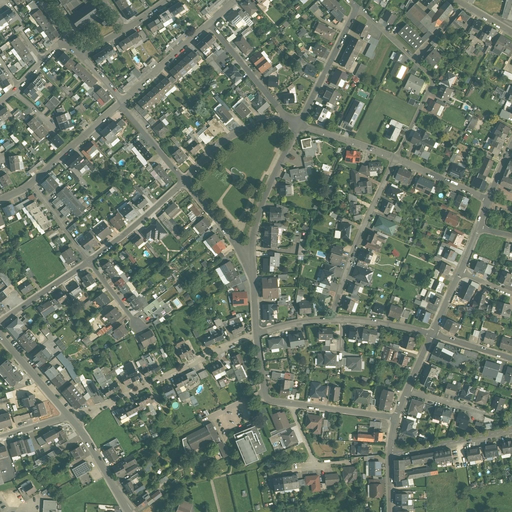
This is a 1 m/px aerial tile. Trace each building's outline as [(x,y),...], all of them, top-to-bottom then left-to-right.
[(128,6),(123,0),(119,0),(116,2),(117,4),(116,4),(117,5),(117,4),(121,11),(128,6)] [(257,10),(248,0),(247,0),(241,6),(246,11),(250,16),(257,10)] [(318,0),(330,12),(338,5),(333,0),(318,0)] [(415,5),(410,0),(409,0),(405,7),(409,11),(413,7),(415,5)] [(428,0),(427,1),(424,4),(429,9),(431,6),(432,8),(439,0),(428,0)] [(507,0),(506,0),(502,17),(511,21),(511,20),(511,0),(508,0),(507,0)] [(37,8),(33,2),(29,5),(33,11),(37,8)] [(180,3),(174,6),(179,13),(185,9),(180,2),(180,3)] [(445,5),(444,4),(442,6),(443,7),(441,9),(448,15),(454,8),(447,2),(445,5)] [(266,9),(261,3),(260,5),(259,3),(256,5),(263,12),(266,9)] [(73,15),(66,4),(63,6),(71,17),(73,15)] [(73,15),(71,17),(70,17),(79,30),(80,29),(79,29),(97,16),(95,13),(96,12),(92,7),(91,7),(89,4),(86,6),(73,15)] [(314,4),(308,9),(312,14),(319,8),(314,4)] [(330,12),(339,22),(341,18),(342,18),(343,16),(343,15),(345,11),(338,5),(330,12)] [(438,27),(415,5),(413,7),(409,11),(429,30),(432,33),(438,27)] [(134,15),(128,6),(121,11),(123,13),(122,13),(123,14),(123,13),(127,20),(135,15),(134,15)] [(174,6),(169,10),(173,17),(179,13),(174,6)] [(454,8),(448,15),(451,17),(457,10),(454,8)] [(10,9),(2,15),(6,22),(15,16),(10,9)] [(448,15),(441,9),(434,18),(441,23),(448,15)] [(33,14),(32,15),(36,20),(43,15),(39,10),(35,13),(33,14)] [(169,10),(163,13),(168,20),(173,17),(169,10)] [(241,10),(237,14),(241,19),(245,15),(243,13),(241,10)] [(235,11),(227,18),(231,23),(231,24),(232,26),(235,26),(236,24),(236,23),(241,19),(237,14),(235,11)] [(429,30),(409,11),(405,15),(425,35),(429,30)] [(462,11),(458,16),(461,18),(466,23),(470,18),(462,11)] [(396,17),(388,12),(383,20),(392,25),(394,20),(396,17)] [(16,15),(21,25),(25,23),(19,13),(16,15)] [(168,20),(163,13),(158,17),(159,19),(162,24),(168,20)] [(47,20),(43,15),(36,20),(40,25),(47,20)] [(459,21),(456,18),(452,23),(455,25),(459,29),(463,24),(459,21)] [(159,19),(153,22),(158,29),(161,27),(163,26),(162,24),(159,19)] [(51,25),(47,20),(40,25),(44,30),(51,25)] [(478,23),(474,21),(471,27),(474,28),(479,31),(482,24),(478,22),(478,23)] [(153,22),(148,26),(147,26),(152,33),(158,29),(153,22)] [(334,32),(318,24),(316,29),(323,32),(321,36),(331,41),(334,34),(333,34),(334,32)] [(369,29),(359,24),(355,33),(364,38),(369,29)] [(422,39),(407,24),(398,34),(416,51),(425,42),(422,39)] [(51,25),(44,30),(48,35),(55,30),(51,25)] [(496,31),(488,27),(485,34),(489,36),(492,38),(495,32),(496,31)] [(297,33),(300,38),(307,32),(303,28),(297,33)] [(59,35),(55,30),(48,35),(52,41),(59,35)] [(425,35),(422,39),(425,42),(433,34),(432,33),(429,30),(425,35)] [(135,33),(134,34),(135,34),(128,38),(133,45),(141,40),(142,40),(137,32),(137,33),(135,34),(135,33)] [(229,42),(236,37),(234,33),(227,39),(229,42)] [(485,34),(483,33),(479,40),(484,42),(486,39),(486,38),(488,38),(489,36),(485,34)] [(223,52),(215,42),(215,41),(209,34),(196,46),(202,53),(207,49),(213,44),(216,48),(214,49),(217,52),(214,54),(216,57),(223,52)] [(48,35),(44,39),(48,44),(52,41),(48,35)] [(439,38),(437,36),(430,44),(432,45),(439,38)] [(501,36),(494,47),(502,52),(509,41),(501,36)] [(22,43),(18,38),(19,38),(18,37),(11,43),(15,48),(22,43)] [(252,50),(242,37),(235,43),(245,55),(252,50)] [(378,41),(370,37),(369,40),(368,43),(370,44),(376,47),(378,41)] [(126,40),(119,44),(119,43),(119,44),(124,51),(133,45),(128,38),(126,39),(126,40)] [(362,43),(352,38),(348,47),(357,52),(362,43)] [(511,42),(509,41),(502,52),(510,57),(511,53),(511,42)] [(22,43),(15,48),(19,53),(26,48),(22,43)] [(119,44),(116,47),(120,54),(124,51),(119,44)] [(370,44),(365,56),(370,58),(376,47),(370,44)] [(315,49),(313,54),(322,58),(326,50),(317,45),(315,49)] [(433,45),(427,52),(430,54),(432,52),(436,48),(433,45)] [(475,49),(470,45),(465,52),(470,56),(475,49)] [(109,48),(102,52),(107,59),(115,53),(115,54),(116,54),(111,46),(109,47),(109,48)] [(348,47),(339,65),(349,69),(357,52),(348,47)] [(26,48),(19,53),(22,58),(29,53),(26,48)] [(207,49),(202,53),(207,58),(208,57),(212,54),(207,49)] [(102,52),(100,53),(99,53),(100,53),(93,57),(98,65),(98,64),(107,59),(102,52)] [(193,52),(188,56),(194,63),(199,58),(195,53),(193,52)] [(430,54),(425,60),(432,66),(435,62),(437,63),(440,59),(432,52),(430,54)] [(29,53),(22,58),(26,64),(28,63),(34,59),(34,58),(33,59),(29,53)] [(70,59),(64,53),(58,60),(58,59),(64,65),(70,59)] [(212,54),(208,57),(211,61),(213,60),(216,57),(214,54),(213,53),(212,54)] [(257,53),(250,59),(252,61),(259,55),(258,55),(257,53)] [(252,61),(251,61),(256,66),(264,59),(260,54),(258,55),(259,55),(252,61)] [(397,54),(393,61),(397,63),(400,65),(403,57),(397,54)] [(194,63),(188,56),(184,60),(190,67),(194,63)] [(211,61),(208,57),(207,58),(205,60),(219,75),(222,72),(213,60),(211,61)] [(304,62),(301,58),(297,61),(299,64),(296,65),(298,67),(299,69),(301,68),(305,69),(307,64),(304,62)] [(70,59),(64,65),(71,72),(72,70),(76,65),(70,59)] [(264,59),(256,66),(260,72),(265,68),(269,65),(264,59)] [(190,67),(184,60),(179,64),(185,71),(190,67)] [(400,65),(397,63),(391,74),(402,80),(408,69),(400,65)] [(78,64),(76,65),(72,70),(79,76),(85,70),(78,64)] [(185,71),(179,64),(174,68),(180,75),(185,71)] [(313,67),(308,64),(307,64),(305,69),(304,72),(313,77),(316,70),(313,68),(313,67)] [(361,64),(355,76),(360,78),(366,66),(361,64)] [(11,67),(9,68),(12,74),(17,71),(13,65),(11,67)] [(54,75),(60,68),(57,65),(51,72),(54,75)] [(238,72),(233,66),(229,69),(226,72),(226,73),(225,74),(234,84),(242,77),(238,72)] [(142,75),(136,68),(131,72),(134,75),(137,79),(142,75)] [(180,75),(174,68),(170,73),(173,76),(176,79),(180,75)] [(265,68),(260,72),(264,76),(269,72),(267,70),(265,68)] [(417,71),(411,68),(408,75),(410,77),(411,75),(414,77),(417,71)] [(85,70),(79,76),(85,82),(91,76),(85,70)] [(264,76),(263,76),(265,79),(273,72),(271,70),(269,72),(264,76)] [(348,76),(336,70),(330,82),(329,85),(337,89),(338,86),(337,86),(340,79),(345,81),(348,76)] [(511,79),(511,74),(505,71),(502,77),(511,81),(511,80),(511,79)] [(454,77),(447,73),(439,83),(442,85),(443,85),(443,84),(448,87),(449,87),(451,83),(452,82),(454,78),(454,77)] [(414,77),(411,75),(410,77),(405,88),(418,95),(425,82),(414,77)] [(39,77),(37,78),(32,84),(31,84),(38,90),(45,82),(45,83),(46,82),(39,76),(39,77)] [(97,81),(91,76),(85,82),(92,88),(98,81),(97,81)] [(168,81),(166,78),(162,83),(168,89),(173,85),(172,85),(168,81)] [(278,78),(268,78),(268,87),(277,87),(278,78)] [(6,79),(0,83),(0,85),(3,89),(10,85),(10,84),(6,79)] [(168,89),(162,83),(157,87),(163,94),(168,89)] [(38,90),(31,84),(31,85),(30,86),(29,86),(30,86),(25,92),(24,91),(24,92),(30,98),(35,93),(38,90)] [(447,89),(442,86),(437,97),(447,101),(452,91),(447,89)] [(157,87),(152,91),(158,98),(163,94),(157,87)] [(235,90),(244,98),(247,95),(238,87),(235,90)] [(508,93),(498,87),(495,92),(506,98),(506,97),(508,93)] [(106,93),(101,88),(102,88),(101,88),(97,91),(96,92),(101,97),(106,93)] [(336,93),(327,88),(322,99),(327,102),(334,105),(335,105),(339,96),(335,94),(336,93)] [(101,97),(96,92),(97,91),(93,95),(97,100),(101,97)] [(152,91),(148,95),(154,102),(158,98),(152,91)] [(106,93),(101,97),(106,103),(111,98),(106,93)] [(290,95),(283,95),(284,104),(294,103),(293,94),(290,95)] [(148,95),(143,99),(149,106),(154,102),(148,95)] [(255,100),(252,104),(254,106),(254,107),(260,114),(269,106),(262,99),(258,95),(254,99),(255,100)] [(60,103),(53,96),(49,101),(56,107),(60,103)] [(106,103),(101,97),(97,100),(102,106),(106,103)] [(252,104),(246,97),(243,99),(244,101),(249,106),(252,104)] [(416,101),(411,98),(408,104),(413,106),(416,101)] [(143,99),(138,104),(144,110),(149,106),(143,99)] [(355,100),(346,119),(353,123),(362,104),(355,100)] [(56,107),(49,101),(45,105),(51,112),(56,107)] [(436,103),(432,101),(427,110),(436,114),(440,105),(436,103)] [(334,105),(327,102),(325,105),(326,106),(333,109),(336,111),(338,106),(335,105),(334,105)] [(242,103),(234,110),(243,120),(251,112),(247,108),(242,103)] [(83,112),(78,106),(75,108),(80,115),(83,112)] [(223,106),(216,113),(225,123),(231,117),(226,111),(223,106)] [(325,110),(318,107),(313,117),(321,121),(327,111),(325,110)] [(5,109),(0,112),(0,116),(3,120),(10,116),(5,108),(5,109)] [(510,115),(502,111),(500,117),(507,120),(510,115)] [(56,117),(56,118),(59,124),(67,121),(64,114),(62,115),(56,117)] [(34,118),(27,124),(35,132),(41,126),(34,119),(34,118)] [(217,122),(214,119),(210,122),(213,125),(208,129),(214,137),(220,132),(219,131),(222,128),(217,122)] [(67,121),(59,124),(61,131),(70,128),(69,127),(69,128),(67,121)] [(114,121),(108,127),(114,134),(117,131),(118,132),(121,129),(117,124),(114,121)] [(403,125),(397,122),(394,127),(400,130),(403,125)] [(168,130),(162,123),(153,130),(160,138),(168,130)] [(354,127),(346,123),(344,129),(351,132),(354,127)] [(510,129),(501,124),(498,131),(507,135),(510,129)] [(48,134),(41,126),(35,132),(42,139),(41,139),(42,140),(48,134),(48,133),(48,134)] [(394,127),(392,126),(387,136),(391,138),(391,139),(392,139),(393,139),(396,140),(400,130),(394,127)] [(108,127),(101,134),(103,136),(107,140),(111,137),(112,138),(115,135),(114,134),(108,127)] [(208,129),(199,137),(206,145),(214,137),(208,129)] [(507,135),(498,131),(497,130),(494,135),(495,135),(504,140),(507,136),(507,135)] [(13,133),(10,136),(16,143),(19,141),(13,133)] [(57,135),(50,141),(51,141),(57,148),(57,149),(64,142),(63,142),(58,137),(59,136),(57,135)] [(111,137),(107,140),(107,141),(109,143),(110,144),(117,138),(115,135),(112,138),(111,137)] [(420,136),(419,135),(416,143),(415,145),(418,146),(415,154),(428,160),(430,154),(424,151),(426,145),(433,149),(435,143),(427,139),(420,136)] [(504,140),(495,135),(492,140),(502,145),(505,141),(504,140)] [(311,142),(310,138),(300,140),(302,149),(305,149),(306,157),(310,156),(310,155),(315,154),(314,150),(317,149),(315,141),(311,142)] [(502,145),(492,140),(490,145),(491,145),(500,150),(503,145),(502,145)] [(139,141),(133,146),(140,154),(145,149),(139,141)] [(194,142),(187,148),(193,155),(200,148),(194,142)] [(96,149),(90,143),(84,149),(89,155),(96,149)] [(461,153),(461,154),(465,155),(467,150),(469,150),(470,148),(461,143),(457,151),(461,153)] [(500,150),(491,145),(490,147),(489,147),(488,149),(489,149),(488,151),(487,150),(487,151),(498,156),(501,151),(500,150)] [(89,155),(84,149),(81,152),(86,158),(88,156),(89,155)] [(145,149),(140,154),(147,162),(152,157),(145,149)] [(179,150),(172,156),(180,166),(187,159),(179,150)] [(355,152),(354,151),(353,151),(351,152),(351,153),(347,152),(346,160),(350,161),(350,162),(354,163),(354,161),(358,162),(359,154),(355,153),(355,152)] [(83,159),(77,153),(66,163),(71,169),(75,166),(83,159)] [(491,161),(485,158),(479,174),(487,177),(493,162),(491,161)] [(83,159),(75,166),(78,170),(85,164),(86,163),(84,161),(83,159)] [(87,159),(86,159),(84,161),(86,163),(85,164),(90,170),(92,172),(95,169),(88,160),(87,159)] [(511,162),(510,162),(500,185),(509,189),(511,190),(511,179),(508,178),(511,171),(511,162)] [(381,163),(368,163),(369,167),(369,172),(377,171),(377,173),(382,173),(381,163)] [(465,169),(452,163),(448,171),(448,173),(461,179),(465,169)] [(165,172),(159,165),(153,169),(160,177),(165,172)] [(361,166),(358,172),(366,176),(366,175),(365,167),(361,166)] [(305,168),(298,170),(298,169),(289,170),(290,175),(291,178),(292,178),(294,177),(295,180),(300,179),(305,179),(304,174),(306,174),(305,168)] [(406,171),(400,169),(399,170),(395,179),(401,182),(406,171)] [(406,171),(401,182),(407,184),(411,175),(411,174),(406,171)] [(79,179),(73,172),(70,175),(77,183),(80,181),(78,179),(79,179)] [(172,180),(165,172),(160,177),(166,185),(172,180)] [(290,175),(285,173),(282,179),(290,182),(292,178),(291,178),(290,175)] [(12,183),(8,176),(7,174),(0,177),(0,179),(4,187),(4,188),(12,183)] [(48,174),(41,180),(43,183),(50,177),(48,174)] [(477,179),(485,182),(487,177),(479,174),(477,179)] [(43,183),(41,184),(45,189),(54,181),(50,177),(43,183)] [(434,184),(421,178),(420,180),(417,187),(419,188),(420,189),(419,190),(429,195),(430,192),(433,186),(434,184)] [(472,185),(484,190),(487,183),(485,182),(477,179),(475,178),(472,185)] [(54,181),(45,189),(49,193),(51,192),(58,185),(54,181)] [(359,183),(354,183),(355,191),(363,191),(363,193),(371,193),(370,181),(362,182),(362,183),(359,183)] [(58,185),(51,192),(53,194),(55,193),(60,188),(58,185)] [(60,188),(55,193),(57,195),(64,188),(62,186),(60,188)] [(286,186),(280,186),(280,195),(290,195),(290,186),(286,186)] [(64,188),(57,195),(58,197),(61,199),(69,191),(65,187),(64,188)] [(397,190),(391,187),(387,195),(399,201),(403,193),(397,190)] [(69,191),(61,199),(63,202),(65,204),(73,196),(69,191)] [(457,195),(451,192),(449,197),(454,200),(457,195)] [(73,196),(65,204),(66,206),(69,208),(77,200),(73,196)] [(142,196),(134,202),(138,207),(139,209),(147,203),(142,196)] [(465,198),(460,196),(455,206),(465,210),(467,204),(468,200),(464,199),(465,198)] [(58,197),(52,203),(54,205),(61,199),(58,197)] [(61,199),(54,205),(56,208),(63,202),(61,199)] [(77,200),(69,208),(71,211),(73,213),(82,205),(77,200)] [(393,205),(384,200),(383,203),(384,204),(380,212),(389,215),(393,205)] [(28,206),(26,207),(29,212),(37,207),(34,202),(28,206)] [(403,206),(396,203),(394,208),(397,209),(396,211),(399,213),(403,206)] [(180,210),(174,204),(165,212),(170,217),(174,214),(175,215),(180,210)] [(202,215),(192,204),(188,208),(198,219),(202,215)] [(11,205),(3,208),(7,218),(16,214),(13,207),(11,205)] [(82,205),(73,213),(77,217),(84,211),(85,209),(82,205)] [(129,221),(137,215),(131,208),(128,205),(121,211),(125,215),(129,221)] [(356,206),(350,206),(350,214),(360,213),(359,205),(356,206)] [(66,206),(60,212),(62,214),(69,208),(66,206)] [(37,207),(29,212),(32,217),(33,216),(41,212),(38,207),(37,207)] [(69,208),(62,214),(64,217),(71,211),(69,208)] [(276,209),(270,209),(270,218),(274,218),(281,218),(281,209),(276,209)] [(84,211),(77,217),(79,219),(86,213),(84,211)] [(460,218),(446,211),(444,214),(445,215),(445,216),(446,217),(444,220),(445,221),(456,226),(457,226),(457,225),(458,223),(458,222),(460,218)] [(41,212),(33,216),(36,221),(37,221),(44,217),(41,212)] [(174,226),(163,214),(158,218),(169,230),(174,226)] [(120,219),(117,215),(117,216),(113,219),(112,219),(114,221),(112,223),(117,230),(124,224),(120,219)] [(44,217),(37,221),(39,226),(40,225),(48,221),(45,216),(44,217)] [(396,225),(379,218),(375,227),(380,230),(392,235),(396,225)] [(204,219),(195,226),(199,230),(198,230),(200,233),(203,231),(210,225),(204,219)] [(48,221),(40,225),(43,230),(52,226),(49,220),(48,221)] [(167,234),(156,220),(151,224),(151,227),(146,231),(151,236),(154,240),(160,235),(162,238),(167,234)] [(77,221),(68,229),(70,232),(79,224),(77,221)] [(106,226),(103,222),(99,226),(106,235),(108,234),(109,235),(111,233),(106,226)] [(351,225),(341,224),(340,231),(341,232),(341,239),(349,240),(351,225)] [(106,235),(99,226),(94,230),(97,233),(102,240),(105,238),(104,237),(106,235)] [(52,229),(46,233),(51,241),(64,233),(60,227),(54,231),(52,229)] [(146,240),(151,236),(146,231),(145,229),(140,233),(146,240)] [(379,236),(370,232),(366,242),(367,242),(373,245),(375,245),(377,240),(385,243),(386,239),(379,236)] [(457,234),(453,232),(450,236),(461,241),(463,237),(457,234)] [(276,233),(264,233),(264,248),(275,248),(276,233)] [(92,237),(89,234),(84,237),(91,247),(94,245),(94,246),(97,244),(92,237)] [(215,234),(208,239),(211,243),(209,244),(212,247),(213,246),(220,241),(215,234)] [(63,243),(66,240),(63,235),(54,241),(58,247),(64,244),(63,243)] [(143,242),(138,235),(132,240),(137,247),(143,242)] [(461,241),(450,236),(448,241),(452,243),(459,246),(461,241)] [(80,241),(77,237),(74,239),(80,246),(82,244),(80,241)] [(80,241),(82,244),(87,251),(90,249),(89,248),(91,247),(84,237),(80,241)] [(220,241),(213,246),(216,250),(214,251),(217,254),(220,252),(225,248),(220,241)] [(69,248),(61,254),(66,261),(68,265),(69,265),(77,259),(69,248)] [(342,251),(333,248),(332,250),(330,254),(331,254),(340,257),(342,251)] [(395,248),(391,252),(397,258),(401,254),(395,248)] [(449,250),(445,248),(445,249),(442,256),(443,256),(453,261),(457,253),(449,250)] [(366,254),(361,252),(358,260),(368,264),(372,254),(367,251),(366,254)] [(340,257),(331,254),(330,258),(331,258),(330,262),(339,265),(341,257),(340,257)] [(279,257),(270,257),(269,259),(263,259),(263,272),(269,272),(269,266),(279,267),(279,257)] [(109,261),(102,267),(106,273),(113,267),(111,264),(109,261)] [(234,269),(230,261),(228,262),(223,265),(222,266),(224,270),(223,271),(225,275),(226,274),(234,269)] [(474,271),(484,274),(484,273),(487,266),(484,265),(485,263),(481,262),(481,263),(478,262),(474,271)] [(324,271),(323,270),(319,282),(329,285),(329,286),(330,286),(330,285),(331,282),(332,277),(332,278),(333,277),(333,274),(334,274),(333,273),(333,274),(333,273),(335,267),(326,264),(324,271)] [(451,267),(443,264),(439,271),(440,271),(445,274),(448,275),(451,267)] [(487,266),(484,273),(490,275),(493,267),(488,264),(487,266)] [(113,267),(106,273),(111,278),(113,277),(117,273),(118,273),(113,267)] [(364,269),(362,269),(362,270),(355,268),(352,277),(361,280),(367,282),(368,278),(371,277),(372,272),(364,269)] [(234,269),(226,274),(229,278),(227,279),(229,282),(237,278),(239,277),(234,269)] [(34,276),(30,270),(25,273),(29,279),(34,276)] [(12,284),(2,271),(0,272),(0,278),(7,287),(9,286),(12,284)] [(503,273),(499,282),(508,285),(511,278),(511,275),(507,273),(506,275),(503,273)] [(95,283),(89,274),(82,278),(84,282),(88,287),(95,283)] [(242,283),(239,277),(226,285),(229,289),(242,283)] [(116,282),(114,283),(119,289),(126,284),(121,278),(116,282)] [(276,279),(262,279),(263,289),(276,288),(276,279)] [(27,280),(18,287),(23,295),(33,289),(27,280)] [(436,280),(432,289),(437,291),(440,292),(444,284),(441,283),(436,280)] [(480,285),(472,281),(470,286),(475,288),(478,290),(480,285)] [(75,282),(68,288),(71,293),(73,296),(78,293),(79,294),(79,293),(82,292),(75,282)] [(243,282),(237,285),(238,289),(240,292),(246,289),(243,282)] [(354,285),(350,283),(347,292),(351,294),(355,295),(356,295),(359,287),(354,285)] [(464,283),(458,297),(469,301),(475,288),(470,286),(464,283)] [(130,289),(126,284),(119,289),(123,295),(125,293),(130,290),(130,289)] [(179,293),(183,290),(179,284),(175,286),(179,293)] [(13,290),(9,286),(7,287),(2,292),(6,296),(13,290)] [(276,288),(263,289),(263,298),(277,298),(276,288)] [(427,291),(423,300),(431,304),(431,303),(432,301),(427,299),(430,292),(427,291)] [(63,292),(59,294),(58,294),(54,297),(56,299),(59,304),(67,299),(63,292)] [(103,293),(95,300),(100,307),(109,300),(103,293)] [(246,293),(233,293),(233,305),(247,305),(246,293)] [(129,298),(127,299),(131,305),(138,300),(134,294),(133,294),(129,298)] [(479,294),(477,303),(474,302),(473,306),(476,307),(482,309),(483,304),(486,296),(484,296),(481,295),(479,294)] [(321,295),(318,303),(316,303),(317,311),(326,311),(328,305),(330,297),(327,296),(322,295),(321,295)] [(441,300),(434,297),(432,301),(431,303),(438,306),(441,300)] [(350,301),(346,299),(342,308),(351,311),(354,303),(354,302),(350,301)] [(138,300),(131,305),(136,311),(137,310),(142,306),(143,306),(138,300)] [(144,308),(143,309),(148,317),(152,314),(153,313),(151,310),(155,307),(157,310),(165,304),(162,301),(159,303),(156,300),(144,308)] [(49,302),(42,307),(41,305),(37,308),(44,317),(47,315),(47,314),(54,309),(53,307),(49,302)] [(497,302),(495,307),(493,307),(492,307),(491,312),(505,315),(504,318),(508,319),(511,309),(507,308),(508,305),(497,302)] [(153,313),(152,314),(157,319),(158,321),(159,320),(163,317),(160,313),(164,310),(167,314),(172,310),(166,303),(165,304),(157,310),(153,313)] [(309,303),(299,303),(300,314),(310,313),(309,303)] [(376,303),(375,303),(374,308),(372,312),(378,314),(379,313),(381,314),(384,306),(376,303)] [(276,304),(263,305),(263,311),(263,321),(273,320),(273,315),(272,315),(271,309),(277,309),(276,304)] [(402,309),(392,306),(388,316),(393,318),(393,317),(399,319),(402,309)] [(115,308),(105,316),(111,324),(121,317),(115,308)] [(425,311),(422,310),(421,310),(418,320),(427,323),(431,313),(425,311)] [(17,318),(6,328),(12,335),(19,329),(23,325),(17,318)] [(220,318),(214,321),(217,328),(220,326),(220,328),(224,326),(222,323),(220,318)] [(459,324),(448,319),(444,329),(455,334),(459,324)] [(241,322),(235,325),(239,333),(244,330),(241,322)] [(127,333),(121,325),(115,330),(113,332),(119,339),(127,333)] [(235,325),(229,327),(233,335),(239,333),(235,325)] [(53,336),(46,326),(41,331),(48,340),(53,336)] [(357,329),(350,327),(348,338),(355,340),(357,329)] [(19,329),(12,335),(17,340),(24,334),(19,329)] [(332,329),(319,329),(319,339),(325,340),(330,340),(333,340),(333,335),(332,335),(332,329)] [(370,330),(363,329),(363,330),(361,340),(362,340),(368,341),(370,330)] [(376,332),(370,330),(368,341),(375,343),(375,339),(376,333),(376,332)] [(151,331),(139,337),(142,343),(144,347),(156,341),(151,331)] [(220,331),(217,333),(217,334),(211,336),(214,343),(217,342),(218,342),(224,339),(220,331)] [(37,345),(26,332),(24,334),(17,340),(21,345),(23,348),(23,347),(28,353),(37,345)] [(302,333),(288,336),(290,348),(299,347),(299,348),(304,347),(303,341),(302,333)] [(496,336),(487,333),(485,340),(484,343),(493,345),(496,336)] [(214,343),(211,336),(206,338),(202,339),(205,347),(211,345),(211,344),(214,343)] [(416,339),(406,336),(406,337),(405,336),(403,340),(406,341),(404,348),(412,351),(416,339)] [(87,337),(82,341),(87,347),(92,343),(87,337)] [(511,341),(503,338),(500,348),(511,351),(511,341)] [(281,339),(268,341),(269,350),(283,347),(281,339)] [(66,348),(59,340),(55,343),(62,352),(66,348)] [(188,346),(183,349),(187,357),(192,354),(188,346)] [(436,347),(435,347),(432,354),(439,357),(441,352),(442,350),(436,347)] [(52,357),(44,348),(32,358),(40,367),(52,357)] [(392,350),(386,348),(383,359),(388,361),(390,361),(394,351),(392,350)] [(454,353),(443,348),(442,350),(441,352),(452,357),(454,353)] [(183,349),(177,351),(181,359),(187,357),(183,349)] [(478,354),(464,350),(463,355),(476,360),(478,355),(478,354)] [(394,351),(390,361),(398,364),(400,359),(395,358),(397,352),(394,351)] [(452,357),(441,352),(439,357),(449,363),(453,357),(452,357)] [(65,358),(61,353),(56,357),(60,362),(65,358)] [(149,353),(144,356),(147,363),(148,364),(155,361),(153,358),(152,359),(149,353)] [(239,354),(232,357),(234,360),(233,361),(234,364),(236,368),(237,368),(240,366),(239,364),(242,363),(243,362),(239,354)] [(407,355),(402,354),(400,359),(398,364),(406,366),(407,362),(409,363),(410,358),(406,357),(407,355)] [(335,355),(325,355),(324,365),(335,365),(335,356),(335,355)] [(147,363),(144,356),(141,357),(142,359),(138,361),(141,366),(147,363)] [(65,358),(60,362),(65,368),(66,367),(70,364),(65,358)] [(361,370),(361,359),(347,358),(347,365),(347,367),(355,367),(355,370),(361,370)] [(14,368),(8,360),(0,366),(0,374),(10,386),(13,386),(18,382),(19,382),(19,381),(23,378),(16,370),(16,369),(15,368),(14,368)] [(500,365),(486,361),(482,374),(496,379),(498,372),(500,365)] [(77,376),(70,363),(70,364),(66,367),(73,380),(73,379),(77,376)] [(131,363),(124,366),(126,370),(128,374),(132,383),(134,382),(133,380),(134,379),(133,378),(137,376),(131,363)] [(156,363),(152,365),(153,366),(149,368),(152,374),(159,370),(156,363)] [(220,363),(215,366),(219,374),(224,371),(220,363)] [(51,365),(44,371),(51,380),(58,374),(55,370),(51,365)] [(123,365),(115,369),(117,375),(120,374),(126,370),(124,366),(123,365)] [(107,366),(100,370),(100,371),(104,378),(111,374),(110,372),(111,372),(107,366)] [(219,374),(215,366),(210,369),(213,376),(219,374)] [(436,370),(427,366),(424,374),(433,378),(436,370)] [(242,367),(237,369),(238,370),(234,372),(235,373),(238,381),(246,377),(242,367)] [(149,368),(145,370),(145,369),(142,370),(145,377),(152,374),(149,368)] [(229,371),(225,372),(227,378),(232,376),(231,374),(235,373),(234,372),(233,369),(229,370),(229,371)] [(100,371),(97,372),(97,371),(92,374),(100,386),(101,388),(106,385),(104,383),(107,382),(104,378),(100,371)] [(194,371),(185,375),(188,380),(190,379),(196,376),(194,371)] [(58,374),(51,380),(58,388),(65,382),(58,374)] [(128,374),(121,378),(125,386),(132,383),(128,374)] [(433,378),(424,374),(420,383),(428,386),(429,387),(429,386),(433,378)] [(91,380),(85,379),(82,375),(78,377),(81,382),(84,387),(88,385),(92,383),(91,380)] [(188,380),(185,375),(180,378),(184,386),(188,384),(189,386),(193,384),(190,379),(188,380)] [(180,378),(174,381),(176,386),(174,387),(176,392),(180,390),(179,388),(184,386),(180,378)] [(280,387),(279,395),(288,396),(288,394),(288,391),(289,388),(289,387),(288,387),(289,381),(283,380),(281,380),(280,384),(280,387)] [(107,382),(104,383),(106,385),(101,388),(103,390),(106,388),(106,389),(110,387),(107,382)] [(120,389),(116,382),(113,384),(113,385),(110,387),(113,393),(120,389)] [(97,390),(92,383),(88,385),(93,392),(97,390)] [(83,397),(72,384),(62,393),(76,410),(86,401),(83,397)] [(458,387),(448,384),(445,393),(455,396),(457,389),(458,387)] [(93,392),(88,385),(84,387),(87,393),(88,393),(90,398),(94,395),(93,392)] [(170,385),(162,389),(166,398),(174,394),(170,385)] [(317,385),(311,385),(311,390),(310,390),(310,393),(310,397),(316,398),(316,396),(322,396),(323,387),(317,386),(317,385)] [(338,389),(334,388),(334,387),(333,387),(333,388),(330,388),(330,386),(329,395),(328,400),(337,401),(339,387),(338,387),(338,389)] [(474,388),(467,386),(465,391),(463,391),(461,397),(460,398),(470,401),(474,388)] [(110,387),(106,389),(106,388),(103,390),(107,397),(113,393),(110,387)] [(387,391),(383,389),(378,408),(390,411),(394,392),(393,392),(387,391)] [(370,393),(362,392),(362,391),(355,390),(354,402),(368,404),(368,403),(369,397),(370,393)] [(182,393),(179,395),(182,401),(189,398),(186,391),(182,393)] [(480,391),(479,391),(478,396),(476,403),(485,405),(489,394),(480,391)] [(148,394),(142,397),(146,404),(150,402),(151,404),(155,402),(153,397),(150,399),(148,394)] [(33,395),(28,397),(29,398),(22,400),(24,408),(32,406),(36,404),(33,395)] [(193,396),(189,398),(194,407),(198,404),(196,399),(195,399),(193,396)] [(505,400),(496,396),(492,408),(497,409),(502,411),(502,410),(505,400)] [(142,397),(136,399),(139,404),(136,405),(136,406),(138,410),(142,409),(141,407),(146,404),(142,397)] [(425,403),(412,400),(411,404),(408,413),(416,416),(417,412),(421,414),(425,403)] [(46,414),(43,402),(36,404),(32,406),(34,412),(29,414),(30,419),(46,414)] [(147,406),(148,409),(152,416),(152,417),(157,414),(155,410),(158,408),(155,402),(151,404),(147,406)] [(132,405),(124,409),(128,416),(136,412),(133,407),(132,405)] [(119,410),(115,412),(116,414),(118,417),(120,420),(128,416),(124,409),(123,408),(119,410)] [(444,410),(437,408),(436,408),(435,414),(433,418),(441,421),(444,410)] [(148,409),(142,412),(145,417),(148,415),(149,417),(152,416),(148,409)] [(452,412),(444,410),(441,421),(449,423),(450,418),(452,413),(452,412)] [(8,413),(0,415),(0,428),(12,424),(8,413)] [(283,413),(277,415),(277,413),(271,416),(277,430),(285,427),(289,426),(283,413)] [(467,415),(459,413),(457,422),(461,424),(460,428),(466,429),(469,419),(466,418),(467,415)] [(19,416),(13,418),(15,424),(30,419),(29,414),(19,416)] [(120,420),(118,417),(116,414),(113,415),(119,426),(122,424),(120,420)] [(321,418),(307,416),(306,427),(314,428),(313,433),(319,434),(319,428),(321,420),(321,418)] [(407,419),(406,419),(401,433),(406,434),(415,437),(417,431),(412,429),(412,427),(413,427),(413,426),(414,422),(415,423),(415,422),(407,419)] [(206,427),(213,440),(218,438),(219,438),(211,423),(206,426),(206,427)] [(266,451),(256,425),(233,435),(246,465),(257,460),(256,455),(266,451)] [(213,440),(206,427),(185,437),(186,438),(192,449),(193,451),(213,441),(213,440)] [(67,437),(62,430),(56,433),(54,430),(43,435),(47,443),(57,437),(59,441),(65,438),(67,437)] [(281,435),(278,437),(280,440),(283,439),(286,447),(297,442),(293,431),(287,433),(281,435)] [(382,433),(374,432),(373,439),(373,442),(377,442),(377,441),(381,441),(382,433)] [(278,433),(268,437),(271,444),(280,440),(278,437),(281,435),(280,433),(278,433)] [(43,435),(37,439),(41,446),(47,443),(43,435)] [(186,438),(182,440),(183,443),(183,447),(184,450),(186,452),(192,449),(186,438)] [(218,438),(213,440),(213,441),(221,458),(223,457),(223,458),(229,456),(222,441),(221,442),(219,439),(218,438)] [(30,439),(23,441),(26,451),(27,453),(34,451),(30,439)] [(23,440),(17,442),(20,453),(26,451),(23,441),(23,440)] [(115,440),(109,443),(112,448),(119,443),(118,442),(116,443),(115,440)] [(17,442),(11,444),(12,449),(14,455),(20,453),(17,442)] [(368,447),(365,447),(365,444),(361,444),(360,446),(360,454),(368,454),(368,447)] [(79,446),(71,451),(76,460),(84,455),(79,446)] [(112,448),(104,452),(110,463),(118,458),(112,448)] [(451,450),(434,453),(436,464),(453,462),(451,450)] [(52,451),(38,459),(41,465),(55,457),(52,451)] [(434,453),(412,457),(413,462),(422,460),(422,462),(435,459),(434,453)] [(124,461),(115,466),(116,467),(113,468),(117,476),(125,472),(123,469),(134,463),(132,458),(133,457),(124,461)] [(403,460),(394,460),(395,470),(395,481),(396,481),(404,480),(404,474),(404,466),(404,464),(403,460)] [(86,462),(72,470),(77,478),(91,470),(91,469),(89,466),(88,466),(87,464),(88,463),(87,462),(86,462)] [(150,462),(142,467),(144,470),(152,466),(150,462)] [(374,462),(368,462),(368,475),(380,475),(380,462),(374,462)] [(133,466),(126,471),(129,475),(136,470),(133,466)] [(408,473),(408,479),(438,474),(437,467),(415,471),(415,472),(408,473)] [(356,468),(343,469),(344,479),(348,479),(349,482),(357,482),(356,468)] [(337,474),(325,476),(325,484),(325,485),(338,484),(337,474)] [(158,480),(161,484),(168,479),(166,476),(158,480)] [(318,476),(306,477),(306,484),(312,484),(312,492),(320,491),(319,484),(318,476)] [(130,482),(130,481),(124,486),(129,495),(134,491),(136,490),(134,487),(130,482)] [(141,482),(134,487),(136,490),(134,491),(136,494),(144,488),(141,482)] [(22,489),(24,493),(26,492),(28,496),(36,491),(31,483),(22,489)] [(378,484),(370,484),(370,485),(370,497),(382,497),(382,484),(378,484)] [(159,491),(151,496),(153,498),(155,501),(162,495),(159,491)] [(143,497),(136,502),(140,508),(147,503),(144,499),(143,497)] [(56,501),(44,500),(43,509),(56,510),(56,501)] [(189,504),(181,500),(176,511),(189,511),(190,511),(192,505),(189,504)]
